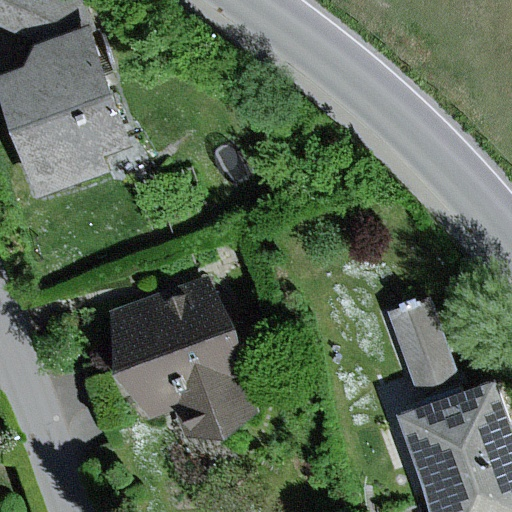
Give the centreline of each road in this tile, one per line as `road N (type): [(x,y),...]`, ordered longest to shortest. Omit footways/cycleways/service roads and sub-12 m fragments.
road 1 (tertiary): [(249,0),(430,145),(511,241)]
road 2 (residential): [(0,329),(67,511)]
